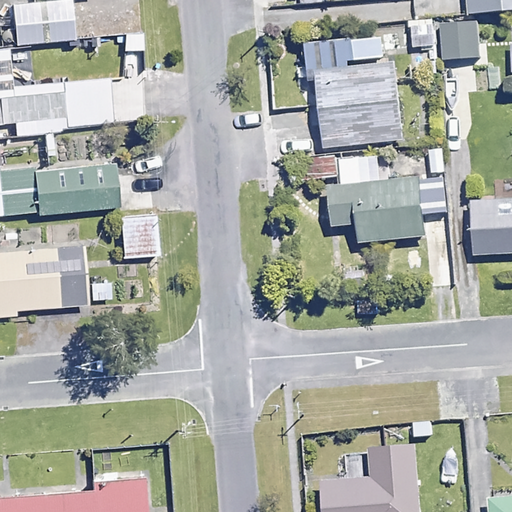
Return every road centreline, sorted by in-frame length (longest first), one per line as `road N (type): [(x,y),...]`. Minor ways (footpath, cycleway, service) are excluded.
road 1 (residential): [(195,0),(221,365)]
road 2 (residential): [(221,365),(511,345)]
road 3 (residential): [(0,385),(221,365)]
road 4 (residential): [(221,365),(233,511)]
